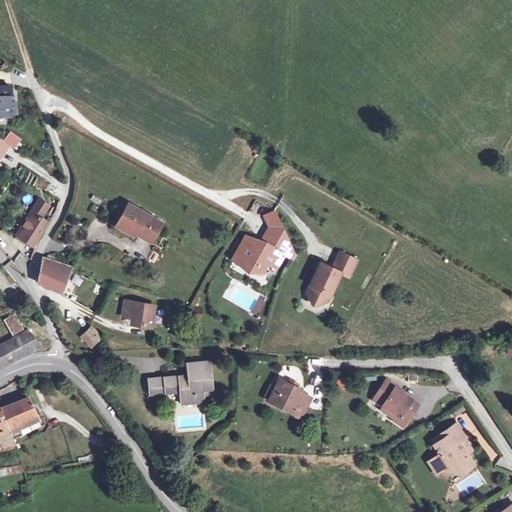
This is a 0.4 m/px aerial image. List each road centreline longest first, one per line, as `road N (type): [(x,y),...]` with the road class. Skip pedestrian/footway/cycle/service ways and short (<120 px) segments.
road 1 (residential): [(54,365),(58,349),(32,284),(69,176),(31,77)]
road 2 (residential): [(511,455),(450,360),(342,361)]
road 3 (tertiary): [(54,365),(83,382),(181,511)]
